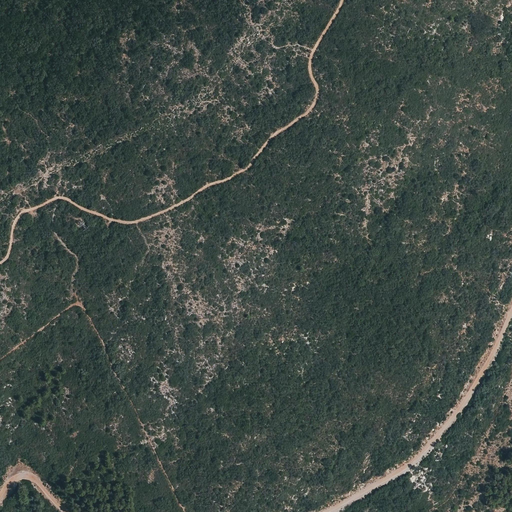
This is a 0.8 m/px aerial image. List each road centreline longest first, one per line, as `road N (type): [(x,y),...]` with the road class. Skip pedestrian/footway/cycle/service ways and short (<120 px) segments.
road 1 (track): [(0,262),(24,210),(53,198),(134,222),(245,168),(317,98),(308,60),(341,0)]
road 2 (track): [(0,359),(77,303),(182,511)]
road 3 (track): [(511,308),(457,411),(417,459),(328,511)]
